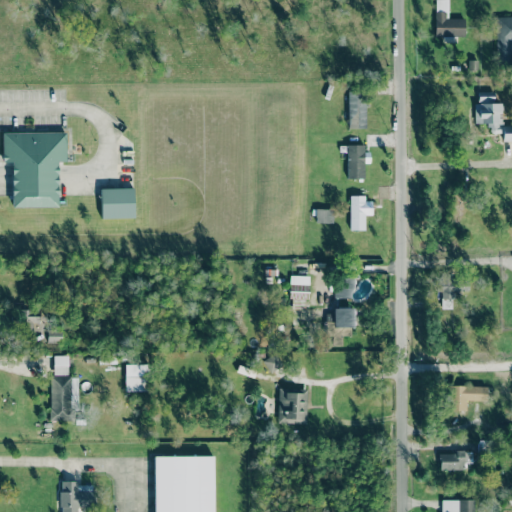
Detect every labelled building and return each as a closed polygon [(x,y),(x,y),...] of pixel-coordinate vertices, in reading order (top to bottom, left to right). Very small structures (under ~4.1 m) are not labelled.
[(447,0),(434,0),(434,36),(463,36),(463,18),(448,18),(447,0)] [(511,16),(494,16),(496,62),(510,62),(510,43),(511,42),(511,16)] [(365,128),(365,92),(348,91),(347,127),(365,128)] [(474,123),(489,123),(489,133),(502,133),(502,141),(511,141),(511,126),(502,126),(502,118),(500,118),(500,103),(493,103),(493,92),(478,92),(478,103),(474,103),(474,123)] [(58,207),(58,161),(66,161),(66,132),(2,132),(2,161),(12,161),(12,207),(58,207)] [(346,178),(363,178),(363,162),(366,162),(366,144),(346,144),(346,178)] [(100,188),(101,218),(134,218),(133,188),(100,188)] [(349,229),(364,229),(364,214),(371,214),(371,197),(349,197),(349,229)] [(332,222),(332,208),(315,208),(315,222),(332,222)] [(439,308),(453,308),(453,290),(467,291),(467,275),(440,274),(439,308)] [(288,300),(308,300),(309,276),(289,275),(288,300)] [(351,298),(351,278),(335,277),(334,297),(351,298)] [(333,327),(352,327),(352,307),(333,307),(333,327)] [(23,324),(39,324),(40,316),(24,316),(23,324)] [(62,331),(48,330),(47,343),(61,343),(62,331)] [(274,370),(279,359),(268,354),(263,365),(274,370)] [(68,356),(53,355),(53,375),(68,375),(68,356)] [(124,391),(145,391),(145,364),(124,364),(124,391)] [(49,376),(50,420),(74,420),(73,410),(78,410),(77,376),(49,376)] [(465,410),(465,400),(486,400),(486,386),(448,385),(448,410),(465,410)] [(277,422),(306,423),(307,388),(278,388),(277,422)] [(471,451),(438,452),(438,468),(471,468),(471,451)] [(153,456),(153,511),(213,511),(213,456),(153,456)] [(60,481),(60,511),(76,511),(76,507),(92,506),(92,485),(77,485),(77,481),(60,481)] [(474,511),(475,500),(441,500),(440,511),(474,511)]
